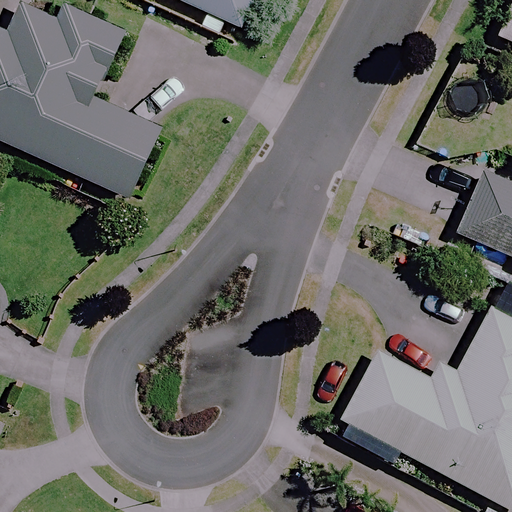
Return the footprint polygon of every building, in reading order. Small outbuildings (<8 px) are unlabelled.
[(0,28),(0,147),(120,202),(153,131),(88,102),(117,39),(32,0),(17,0),(3,30),(0,28)] [(161,0),(232,33),(247,0),(161,0)] [(511,0),(508,0),(491,40),(511,49),(511,0)] [(511,189),(478,176),(451,241),(511,265),(511,189)] [(511,511),(511,327),(484,313),(451,376),(434,367),(425,384),(368,354),(331,424),(499,511),(511,511)]
